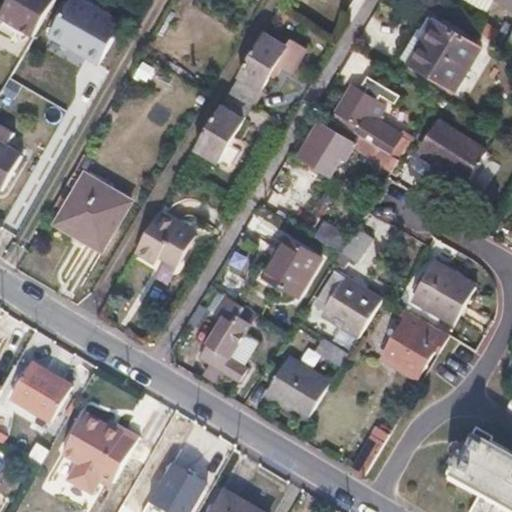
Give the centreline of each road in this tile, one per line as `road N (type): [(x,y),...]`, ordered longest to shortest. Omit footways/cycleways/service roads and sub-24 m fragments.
road 1 (residential): [(144,371),(367,0)]
road 2 (unknown): [(77,329),(270,0)]
road 3 (residential): [(144,371),(383,506)]
road 4 (unknown): [(0,244),(88,78)]
road 5 (residential): [(0,282),(144,371)]
road 6 (residential): [(383,506),(410,440),(468,404)]
road 7 (residential): [(498,257),(388,193)]
